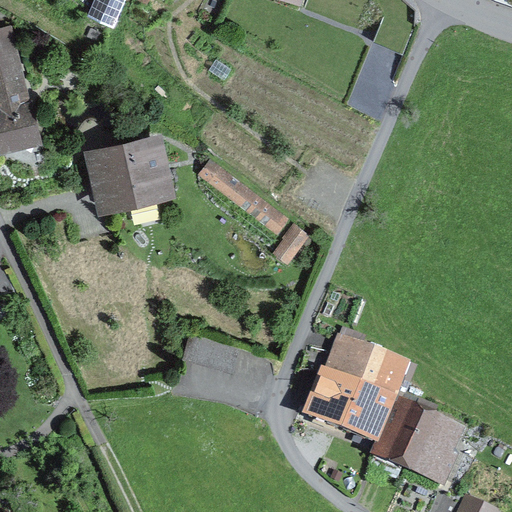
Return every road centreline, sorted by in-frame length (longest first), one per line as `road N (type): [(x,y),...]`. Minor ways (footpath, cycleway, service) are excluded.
road 1 (residential): [(442,0),(348,208),(295,345),(274,433),(344,511)]
road 2 (residential): [(136,511),(0,231)]
